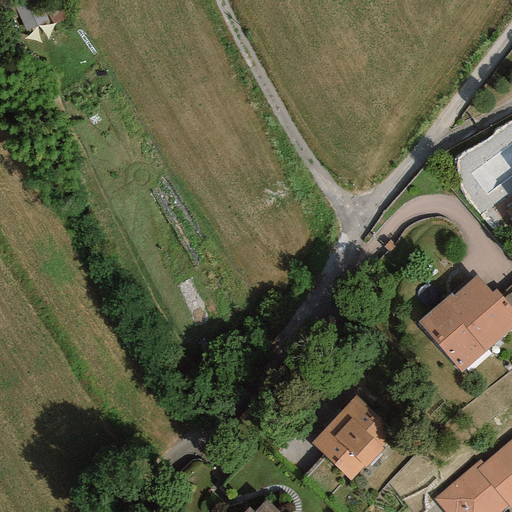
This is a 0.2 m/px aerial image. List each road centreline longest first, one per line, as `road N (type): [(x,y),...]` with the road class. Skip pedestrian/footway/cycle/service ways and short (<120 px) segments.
road 1 (residential): [(366,205),(222,401),(121,511)]
road 2 (residential): [(231,0),(366,205)]
road 3 (residential): [(511,35),(366,205)]
